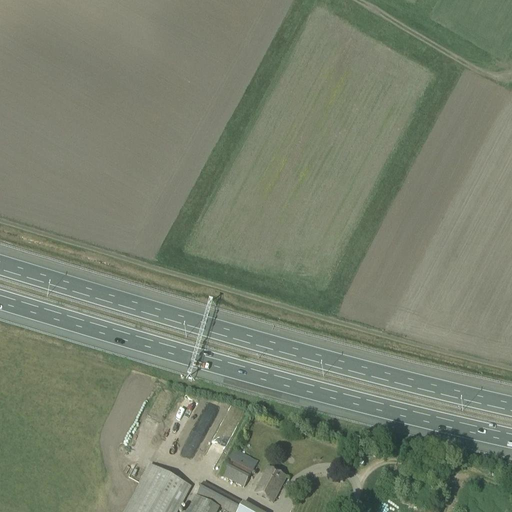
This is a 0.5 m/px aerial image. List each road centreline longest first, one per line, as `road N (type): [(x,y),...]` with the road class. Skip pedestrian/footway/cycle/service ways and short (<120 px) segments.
road 1 (motorway): [(0,298),(511,442)]
road 2 (motorway): [(511,408),(0,266)]
road 3 (track): [(355,0),(493,80),(511,77)]
road 4 (track): [(511,489),(437,468),(367,468)]
